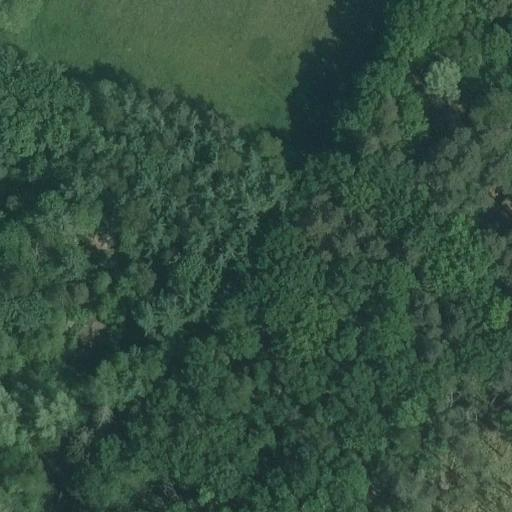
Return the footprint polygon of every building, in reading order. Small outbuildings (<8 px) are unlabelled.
[(440,139),(460,125),(436,93),(417,107),(440,139)] [(467,135),(460,125),(440,139),(446,151),(467,135)] [(497,177),(489,170),(501,156),(494,150),(484,162),(479,159),(470,170),(490,186),(497,177)] [(511,215),(511,196),(502,204),(511,215)] [(84,248),(118,262),(128,240),(94,226),(84,248)] [(36,302),(51,285),(43,278),(31,268),(16,285),(33,300),(36,302)] [(76,325),(70,343),(91,351),(94,343),(104,346),(110,331),(85,322),(83,328),(76,325)]
